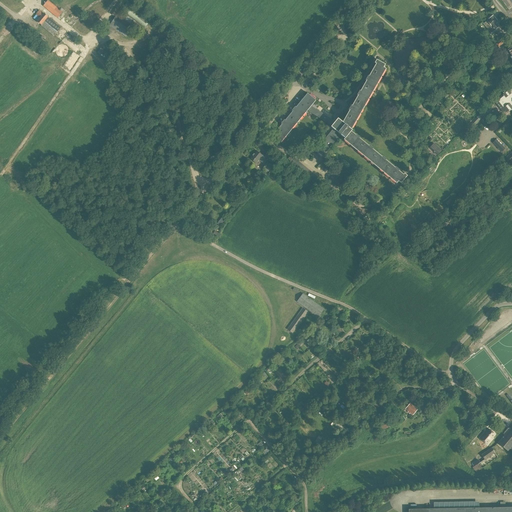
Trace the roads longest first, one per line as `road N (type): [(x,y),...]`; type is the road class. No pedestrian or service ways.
road 1 (track): [(449,379),(357,312),(173,224)]
road 2 (unknown): [(0,3),(17,16),(41,9),(82,40),(123,40),(166,99),(207,183)]
road 3 (track): [(366,319),(142,511)]
road 4 (unclassified): [(173,224),(361,0)]
road 5 (track): [(0,438),(173,224)]
road 6 (track): [(462,388),(429,447),(364,462),(304,497)]
